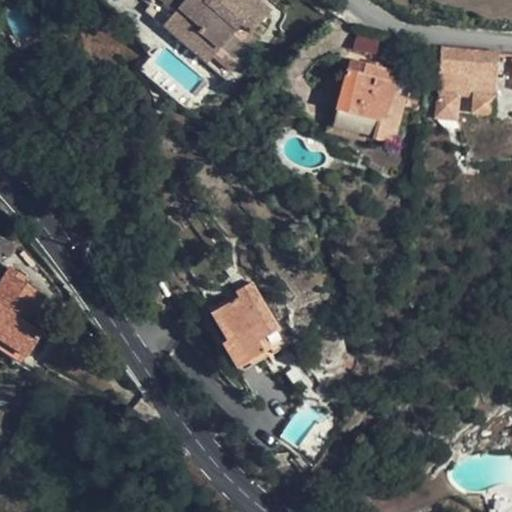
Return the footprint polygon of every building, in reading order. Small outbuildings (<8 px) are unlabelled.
[(163,25),(175,11),(161,0),(154,0),(146,11),(163,25)] [(161,0),(175,11),(199,32),(194,40),(213,57),(219,50),(237,65),(260,38),(252,31),(269,12),(256,0),(161,0)] [(175,11),(163,25),(162,26),(207,64),(213,57),(194,40),(199,32),(175,11)] [(352,51),(376,56),(379,40),(355,35),(352,51)] [(443,48),(436,119),(456,121),(459,96),(475,97),(473,114),(493,116),(499,54),(443,48)] [(219,50),(213,57),(230,72),(237,65),(219,50)] [(400,74),(351,63),(338,111),(340,112),(337,124),(377,132),(375,139),(394,143),(406,97),(405,97),(408,83),(398,81),(400,74)] [(24,278),(10,268),(0,283),(0,339),(25,356),(41,332),(26,322),(43,296),(22,283),(24,278)] [(279,329),(251,282),(235,291),(239,297),(218,309),(248,362),(270,349),(273,353),(286,345),(288,344),(279,329)] [(248,362),(218,309),(211,313),(227,340),(222,343),(237,369),(248,362)] [(296,362),(286,345),(273,353),(283,370),(296,362)]
